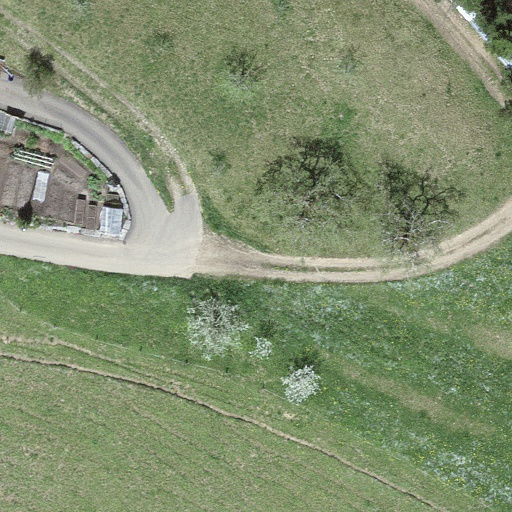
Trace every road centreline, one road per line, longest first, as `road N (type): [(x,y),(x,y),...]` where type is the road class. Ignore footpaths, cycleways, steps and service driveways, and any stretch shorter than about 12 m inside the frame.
road 1 (track): [(155,259),(401,266),(463,246),(511,213)]
road 2 (track): [(155,259),(0,238)]
road 3 (track): [(511,90),(430,0)]
